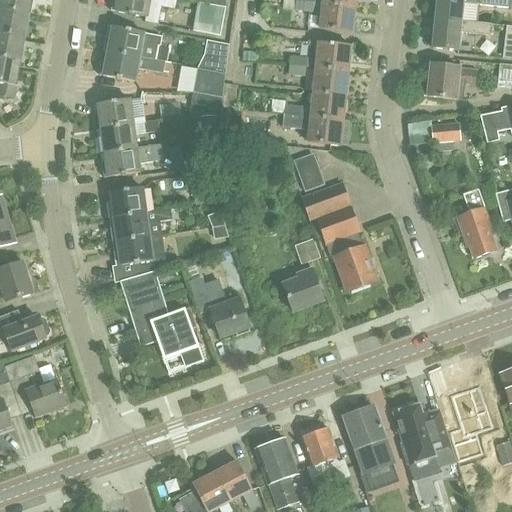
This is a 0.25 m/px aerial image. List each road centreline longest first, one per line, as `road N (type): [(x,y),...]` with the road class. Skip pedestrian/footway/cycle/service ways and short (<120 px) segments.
road 1 (secondary): [(125,456),(460,337)]
road 2 (residential): [(460,337),(388,142),(400,0)]
road 3 (residential): [(125,456),(62,268),(44,147)]
road 4 (residential): [(44,147),(70,0)]
road 5 (secondary): [(0,499),(125,456)]
